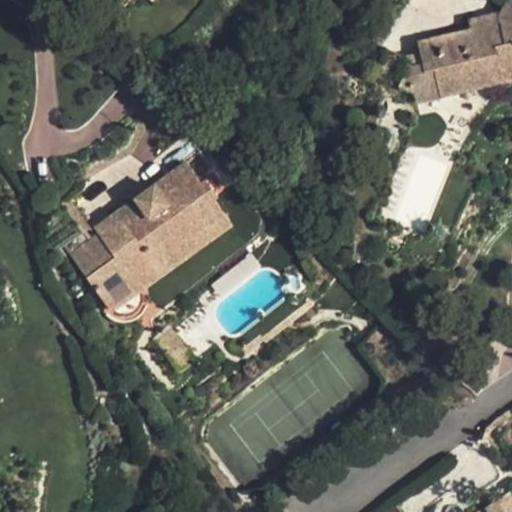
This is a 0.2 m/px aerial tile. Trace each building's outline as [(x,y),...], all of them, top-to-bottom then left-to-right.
[(414,94),(416,102),(440,97),(505,80),(503,73),(511,70),(511,0),(508,0),(498,18),(499,22),(470,29),(417,42),(420,54),(409,57),(397,87),(414,94)] [(470,29),(499,22),(498,18),(496,12),(468,19),(470,29)] [(369,75),(397,87),(409,57),(381,45),(369,75)] [(511,70),(503,73),(505,80),(511,78),(511,70)] [(505,80),(440,97),(453,146),(461,143),(488,100),(508,95),(505,80)] [(125,124),(118,134),(129,152),(142,131),(142,126),(139,121),(135,119),(132,119),(125,124)] [(74,159),(84,177),(129,152),(118,134),(74,159)] [(204,240),(229,221),(213,198),(217,194),(206,180),(202,184),(186,162),(152,187),(156,190),(142,201),(139,197),(96,228),(100,234),(91,241),(84,232),(88,229),(66,199),(43,215),(65,245),(89,279),(116,259),(127,275),(194,226),(204,240)] [(156,190),(152,187),(139,197),(142,201),(156,190)] [(194,226),(127,275),(137,288),(204,240),(194,226)] [(101,294),(127,275),(116,259),(89,279),(101,294)] [(168,325),(153,339),(177,369),(181,369),(185,366),(192,360),(193,357),(191,352),(168,325)] [(511,511),(511,494),(509,490),(476,511),(511,511)]
